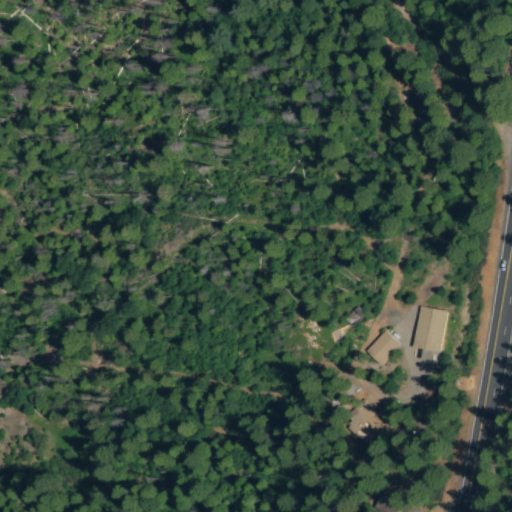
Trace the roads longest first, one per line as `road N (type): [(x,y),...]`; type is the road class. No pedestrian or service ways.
road 1 (secondary): [(469,511),(511,273)]
road 2 (residential): [(511,144),(388,0)]
